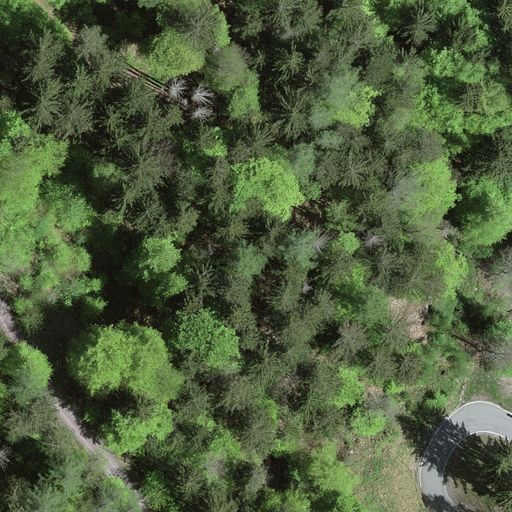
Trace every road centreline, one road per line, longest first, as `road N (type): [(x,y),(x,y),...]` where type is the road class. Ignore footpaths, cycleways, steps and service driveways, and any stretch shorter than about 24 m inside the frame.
road 1 (track): [(140,511),(36,371),(0,307)]
road 2 (unclassified): [(511,430),(478,422),(446,444),(436,479),(458,511)]
